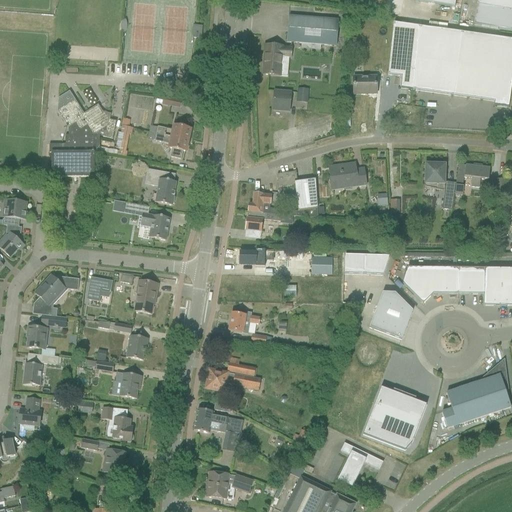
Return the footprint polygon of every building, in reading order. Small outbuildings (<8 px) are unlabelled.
[(415,0),(415,2),(454,9),(455,0),(415,0)] [(511,0),(477,0),(476,6),(473,26),(511,32),(511,0)] [(286,43),(296,44),(310,45),(320,46),(336,47),(338,21),(288,17),(286,43)] [(393,24),(388,76),(402,78),(400,89),(411,91),(418,27),(393,24)] [(194,39),(203,39),(203,26),(193,26),(194,39)] [(511,40),(418,27),(411,91),(494,103),(493,107),(508,109),(511,81),(511,40)] [(265,46),(262,76),(272,76),(280,77),(281,58),(289,58),(290,59),(291,49),(282,48),(275,47),(265,46)] [(376,78),(353,78),(353,96),(376,96),(376,78)] [(297,89),(296,103),(307,104),(308,90),(297,89)] [(290,93),(274,92),(272,111),(289,112),(290,93)] [(51,154),(51,168),(51,178),(94,178),(94,168),(94,152),(99,152),(99,136),(100,134),(103,134),(102,137),(112,139),(116,122),(109,120),(110,114),(101,112),(98,106),(83,115),(69,93),(58,99),(57,112),(68,129),(75,124),(79,131),(80,136),(65,136),(65,145),(49,145),(49,154),(51,154)] [(156,96),(154,104),(180,109),(181,101),(156,96)] [(122,126),(129,128),(130,121),(123,119),(122,126)] [(150,127),(149,133),(157,135),(188,142),(190,131),(173,127),(172,132),(150,127)] [(123,152),(126,135),(132,136),(133,130),(121,128),(115,157),(125,159),(126,153),(123,152)] [(149,133),(147,140),(169,144),(168,149),(171,150),(169,158),(181,161),(182,152),(185,153),(188,142),(157,135),(149,133)] [(329,171),(330,181),(331,189),(339,188),(339,190),(366,186),(363,170),(355,171),(354,164),(346,166),(347,169),(329,171)] [(425,165),(424,185),(425,185),(436,185),(435,190),(434,190),(434,191),(444,192),(444,168),(427,165),(425,165)] [(458,166),(454,195),(462,196),(463,187),(462,187),(463,180),(464,178),(472,179),(470,188),(479,189),(480,180),(488,181),(489,169),(481,168),(482,166),(473,165),(472,167),(458,166)] [(145,182),(144,185),(157,188),(155,203),(162,205),(172,207),(176,183),(163,181),(164,173),(154,172),(147,170),(145,182)] [(282,214),(282,216),(282,217),(291,217),(318,219),(315,180),(297,183),(295,173),(277,176),(278,188),(294,186),(297,212),(282,214)] [(497,180),(495,194),(503,195),(505,181),(497,180)] [(248,205),(247,213),(249,213),(268,215),(276,216),(276,215),(277,210),(269,210),(270,207),(271,197),(253,195),(252,206),(248,205)] [(376,196),(377,207),(387,206),(386,195),(376,196)] [(444,195),(441,210),(451,211),(453,197),(444,195)] [(2,226),(6,227),(18,228),(19,220),(25,221),(26,218),(24,218),(26,204),(8,202),(7,214),(3,214),(2,218),(4,218),(3,220),(2,220),(2,226)] [(136,206),(125,204),(124,212),(135,214),(136,206)] [(247,219),(245,231),(250,232),(249,239),(259,240),(260,240),(262,221),(280,223),(280,222),(281,216),(276,215),(276,216),(268,215),(249,213),(248,219),(247,219)] [(142,215),(142,216),(140,223),(151,225),(149,239),(165,242),(169,219),(152,216),(152,217),(142,215)] [(7,237),(0,245),(0,250),(10,259),(22,245),(18,242),(19,235),(20,235),(21,228),(18,228),(6,227),(6,236),(7,237)] [(255,253),(250,253),(240,253),(240,266),(255,266),(256,260),(264,260),(273,261),(273,258),(285,258),(285,252),(255,251),(255,253)] [(344,257),(344,276),(383,277),(389,258),(344,257)] [(311,259),(310,275),(331,276),(331,275),(337,276),(337,259),(332,259),(311,259)] [(458,295),(458,270),(407,269),(402,285),(422,305),(433,295),(458,295)] [(483,270),(458,270),(458,295),(483,295),(483,270)] [(499,307),(500,270),(483,270),(483,295),(483,307),(499,307)] [(511,307),(511,270),(500,270),(499,307),(511,307)] [(121,276),(120,283),(132,285),(133,279),(121,276)] [(32,315),(42,316),(51,317),(51,309),(51,305),(50,304),(63,290),(66,292),(67,290),(77,292),(77,290),(79,280),(58,278),(55,281),(51,277),(43,285),(44,286),(35,295),(39,299),(33,305),(32,315)] [(90,281),(89,281),(86,301),(99,303),(101,291),(109,292),(109,294),(110,294),(112,282),(94,279),(93,284),(90,283),(90,281)] [(138,282),(137,290),(138,290),(134,313),(151,316),(153,301),(155,301),(157,285),(138,282)] [(283,298),(295,298),(296,287),(284,287),(283,298)] [(412,312),(395,295),(382,294),(369,329),(400,341),(412,312)] [(228,332),(238,333),(241,334),(241,335),(247,336),(249,324),(258,326),(259,318),(251,317),(251,314),(245,313),(244,317),(231,314),(228,332)] [(42,317),(41,326),(65,329),(66,320),(42,317)] [(98,329),(109,331),(110,324),(99,322),(98,329)] [(115,325),(113,332),(130,335),(132,328),(115,325)] [(27,349),(37,350),(44,351),(46,330),(28,328),(27,331),(29,331),(27,349)] [(251,336),(250,344),(265,346),(271,347),(272,339),(266,338),(251,336)] [(125,359),(133,360),(142,362),(144,354),(145,354),(148,340),(129,337),(125,359)] [(98,354),(97,363),(107,364),(108,355),(98,354)] [(41,356),(40,364),(57,366),(58,358),(41,356)] [(446,394),(451,410),(441,414),(446,430),(510,409),(505,392),(508,391),(504,360),(480,380),(481,382),(446,394)] [(85,368),(95,369),(95,370),(113,374),(114,366),(107,364),(97,363),(86,361),(85,368)] [(229,364),(227,372),(253,377),(255,369),(229,364)] [(22,386),(32,387),(32,386),(39,387),(41,367),(25,365),(22,386)] [(205,390),(215,392),(223,393),(225,385),(258,391),(260,381),(209,371),(205,390)] [(121,384),(121,388),(119,398),(136,400),(138,388),(140,388),(141,378),(123,375),(122,375),(116,374),(115,383),(121,384)] [(380,388),(362,436),(405,452),(412,444),(426,406),(380,388)] [(72,401),(81,401),(82,391),(73,391),(72,401)] [(20,410),(18,425),(39,427),(41,412),(38,412),(39,402),(26,400),(25,411),(20,410)] [(60,410),(68,411),(69,402),(61,401),(60,410)] [(78,414),(92,415),(93,405),(79,403),(78,414)] [(214,404),(213,411),(229,414),(230,407),(214,404)] [(102,409),(100,420),(114,422),(112,440),(121,441),(121,442),(131,443),(132,433),(129,433),(130,421),(123,420),(124,418),(115,418),(116,411),(102,409)] [(197,410),(195,421),(226,427),(225,431),(240,434),(242,423),(212,417),(213,413),(197,410)] [(226,427),(195,421),(193,432),(209,435),(210,431),(225,434),(225,431),(226,427)] [(225,431),(225,434),(222,448),(239,451),(242,435),(240,434),(225,431)] [(296,443),(305,446),(309,435),(300,431),(296,443)] [(0,460),(15,457),(11,441),(6,442),(2,438),(0,439),(0,460)] [(82,440),(80,449),(96,452),(98,443),(82,440)] [(23,442),(18,448),(34,461),(35,452),(23,442)] [(383,463),(344,444),(340,452),(349,457),(337,482),(352,489),(364,464),(378,471),(383,463)] [(54,451),(53,459),(64,463),(65,452),(54,451)] [(102,473),(114,475),(123,477),(126,465),(123,464),(125,454),(106,451),(102,473)] [(206,498),(216,500),(226,501),(228,485),(232,485),(231,489),(248,495),(253,482),(235,475),(235,477),(229,476),(209,474),(207,489),(206,488),(205,495),(206,496),(206,498)] [(284,511),(351,511),(355,504),(354,504),(336,496),(336,497),(330,494),(330,493),(320,488),(300,478),(284,511)] [(0,493),(0,503),(4,503),(3,500),(15,497),(13,488),(1,490),(1,493),(0,493)]
